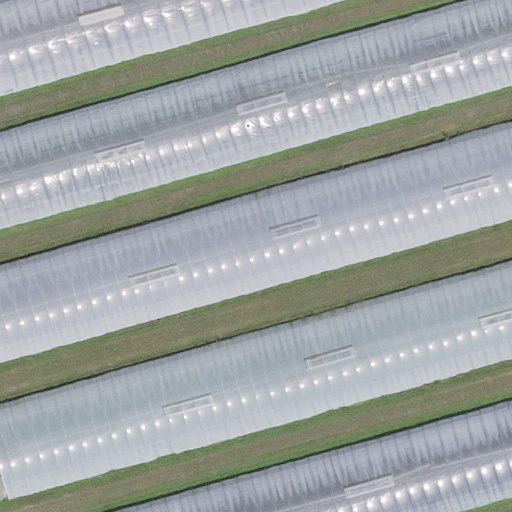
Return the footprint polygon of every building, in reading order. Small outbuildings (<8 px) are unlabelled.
[(3,0),(0,1),(0,96),(342,0),(3,0)] [(511,0),(478,0),(0,134),(0,229),(511,85),(511,0)] [(511,123),(0,267),(0,362),(511,218),(511,123)] [(511,262),(0,406),(0,480),(5,500),(511,357),(511,262)] [(511,400),(113,511),(448,511),(511,494),(511,400)]
